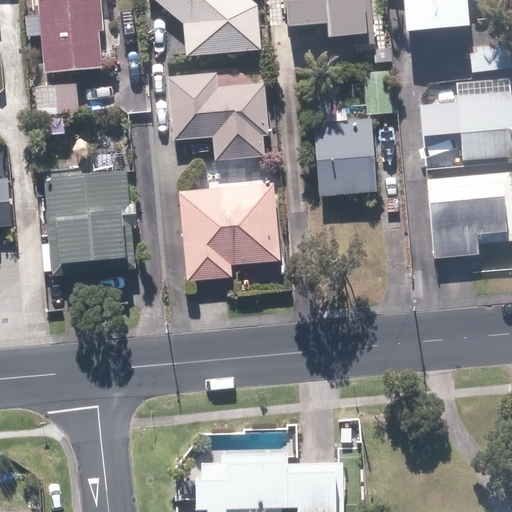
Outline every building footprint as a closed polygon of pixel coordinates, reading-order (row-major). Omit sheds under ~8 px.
[(103,34),(107,33),(104,0),(42,0),(44,17),(30,19),(31,39),(47,37),(50,77),(106,72),(103,34)] [(157,0),(188,26),(190,58),(265,52),(262,9),(251,0),(157,0)] [(277,0),(278,8),(286,8),(287,29),(324,26),(326,40),(339,39),(339,48),(368,45),(363,0),(277,0)] [(386,0),(386,15),(400,15),(398,0),(386,0)] [(398,0),(400,15),(401,35),(406,34),(465,30),(462,0),(398,0)] [(511,46),(473,51),(476,81),(511,77),(511,46)] [(368,76),(372,116),(396,115),(392,73),(368,76)] [(222,77),(174,80),(178,143),(218,140),(219,162),(269,159),(268,138),(273,138),(269,86),(223,90),(222,77)] [(80,87),(39,90),(41,117),(82,114),(80,87)] [(440,163),(458,162),(457,153),(465,152),(466,164),(511,160),(511,93),(461,98),(462,111),(424,114),(427,155),(440,155),(440,163)] [(377,122),(320,127),(325,198),(382,194),(377,122)] [(137,228),(143,228),(141,205),(134,206),(131,175),(51,181),(57,277),(140,271),(137,228)] [(481,246),(511,243),(511,175),(431,183),(438,260),(482,256),(481,246)] [(205,192),(186,193),(191,282),(236,279),(235,265),(283,263),(278,187),(229,190),(228,181),(204,182),(205,192)] [(0,234),(1,235),(1,230),(16,228),(13,182),(0,182),(0,234)] [(215,502),(215,511),(285,511),(285,501),(303,501),(302,508),(342,508),(343,462),(295,461),(295,452),(227,451),(227,460),(208,460),(208,475),(202,475),(201,502),(215,502)]
